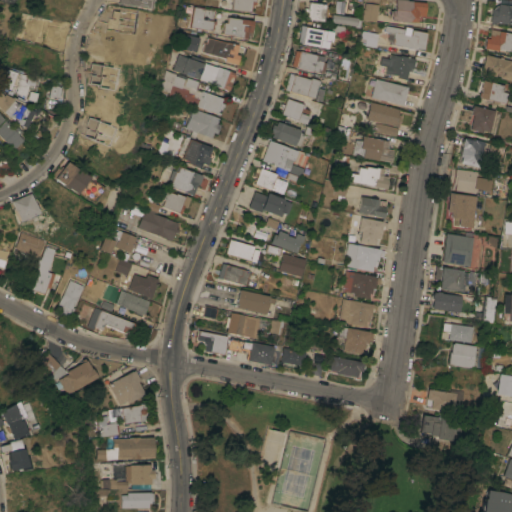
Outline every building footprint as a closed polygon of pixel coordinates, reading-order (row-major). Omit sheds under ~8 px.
[(149,0),(148,9),(115,4),(115,0),(149,0)] [(254,0),(254,12),(232,10),(233,0),(254,0)] [(391,20),(391,16),(389,16),(389,10),(392,11),(392,10),(394,10),(394,0),(406,0),(411,1),(425,2),(424,16),(417,15),(416,22),(409,21),(408,22),(391,20)] [(334,1),(343,2),(342,13),(333,13),(334,1)] [(326,4),(325,5),(328,5),(327,9),(325,9),(323,21),(307,19),(309,2),(326,4)] [(375,22),(361,19),(362,9),(363,9),(364,2),(378,5),(375,22)] [(511,23),(507,23),(506,24),(490,22),(492,9),(497,5),(498,6),(499,3),(510,5),(511,4),(511,23)] [(214,10),(213,21),(215,21),(214,24),(212,24),(211,30),(200,29),(199,31),(196,31),(196,28),(190,27),(193,7),(214,10)] [(356,18),(355,26),(329,22),(330,14),(356,18)] [(253,20),(251,30),(250,32),(247,32),(246,38),(233,36),(233,35),(222,34),(224,22),(227,23),(228,17),(253,20)] [(300,25),(305,26),(331,31),(332,24),(346,26),(344,34),(333,31),(331,42),(328,42),(327,48),(301,43),(301,44),(297,43),(300,25)] [(392,44),(394,33),(384,31),(385,26),(403,29),(402,33),(410,35),(411,30),(426,32),(422,50),(392,44)] [(511,50),(498,48),(497,50),(484,48),(485,38),(489,38),(490,29),(499,30),(499,31),(511,32),(511,50)] [(377,34),(374,47),(364,45),(365,39),(360,38),(362,31),(377,34)] [(195,52),(180,48),(184,33),(199,37),(195,52)] [(226,43),(227,42),(232,44),(232,43),(238,45),(236,54),(239,55),(237,64),(224,61),(225,58),(201,52),(204,42),(206,43),(208,37),(226,43)] [(295,67),(296,66),(291,65),(295,50),(299,51),(300,50),(324,56),(322,62),(325,63),(323,73),(320,72),(320,73),(312,71),(312,72),(295,67)] [(172,70),(177,54),(189,58),(191,55),(203,60),(203,61),(204,61),(204,63),(203,64),(203,63),(199,74),(198,73),(196,78),(172,70)] [(414,58),(411,72),(407,71),(407,74),(408,74),(407,76),(406,76),(405,80),(397,78),(397,76),(384,73),(386,66),(379,64),(380,56),(389,58),(390,54),(399,56),(399,55),(414,58)] [(511,80),(480,73),(485,55),(511,61),(511,63),(511,80)] [(211,84),(196,78),(198,73),(199,74),(203,63),(203,64),(204,63),(217,67),(211,84)] [(0,67),(30,76),(28,84),(25,95),(8,90),(9,89),(0,86),(0,67)] [(235,73),(229,90),(211,84),(217,67),(235,73)] [(168,92),(158,88),(165,70),(174,74),(168,92)] [(284,89),(289,73),(310,79),(311,78),(318,80),(313,98),(284,89)] [(175,75),(184,78),(181,88),(188,90),(189,87),(183,85),(186,77),(199,82),(196,90),(200,92),(201,91),(222,98),(220,103),(224,104),(222,110),(218,109),(216,113),(196,106),(195,108),(190,107),(191,105),(167,96),(175,75)] [(407,87),(402,105),(370,97),(375,78),(407,87)] [(504,85),(502,92),(507,93),(505,103),(499,102),(498,105),(491,103),(492,100),(486,99),(486,100),(479,98),(480,95),(478,95),(479,92),(481,92),(482,88),(480,87),(482,80),(504,85)] [(49,96),(51,84),(58,86),(56,98),(49,96)] [(2,112),(0,110),(0,91),(4,95),(5,94),(14,99),(17,103),(17,102),(30,109),(24,120),(14,115),(10,113),(9,115),(4,110),(2,112)] [(29,91),(36,93),(34,102),(27,100),(29,91)] [(302,104),(301,107),(310,110),(305,124),(296,121),(297,120),(281,114),(283,108),(279,107),(281,103),(284,104),(286,98),(302,104)] [(398,109),(397,114),(400,115),(397,127),(365,119),(370,101),(398,109)] [(11,121),(26,127),(33,110),(18,105),(11,121)] [(495,111),(489,132),(482,130),(482,132),(469,129),(473,115),(470,114),(473,105),(495,111)] [(217,117),(215,123),(219,124),(216,133),(213,132),(211,137),(196,132),(194,138),(180,133),(183,125),(187,127),(193,108),(217,117)] [(0,136),(0,126),(8,119),(17,130),(20,133),(18,134),(22,140),(12,149),(0,136)] [(299,130),(299,132),(303,134),(299,146),(294,144),(294,146),(271,137),(272,133),(269,132),(272,124),(275,125),(277,121),(299,130)] [(350,128),(348,140),(337,137),(337,136),(335,135),(337,125),(350,128)] [(388,141),(386,149),(392,150),(389,162),(351,154),(355,139),(361,141),(362,136),(388,141)] [(478,167),(460,163),(461,156),(459,156),(463,138),(474,140),(474,139),(484,141),(478,167)] [(211,148),(208,157),(210,157),(207,165),(202,163),(200,168),(187,163),(188,161),(182,159),(190,139),(211,148)] [(290,148),(287,157),(292,159),(287,171),(261,160),(269,140),(290,148)] [(346,167),(335,165),(337,154),(348,156),(346,167)] [(88,177),(76,194),(68,188),(67,189),(62,185),(63,184),(51,176),(58,165),(62,168),(66,162),(88,177)] [(303,169),(300,177),(297,176),(295,182),(285,178),(287,172),(288,173),(291,164),(303,169)] [(202,176),(198,185),(196,184),(192,195),(170,186),(172,180),(169,179),(172,170),(174,171),(177,165),(202,176)] [(339,180),(341,171),(357,174),(358,167),(366,169),(366,166),(375,168),(375,167),(383,168),(381,175),(387,177),(385,188),(339,180)] [(276,174),(276,175),(278,176),(277,178),(287,182),(282,193),(270,189),(270,190),(254,184),(256,177),(253,176),(256,168),(259,169),(260,167),(276,174)] [(478,172),(478,178),(491,179),(489,191),(481,190),(481,189),(477,189),(477,190),(476,190),(475,194),(444,190),(445,184),(452,185),(454,168),(478,172)] [(343,202),(336,201),(337,195),(332,195),(334,183),(345,185),(343,202)] [(176,194),(176,193),(189,198),(186,207),(183,205),(180,214),(162,206),(164,200),(160,199),(164,190),(176,194)] [(265,196),(266,192),(283,199),(282,200),(290,203),(286,215),(280,212),(278,217),(270,213),(270,214),(267,213),(267,212),(261,210),(260,212),(247,207),(254,191),(265,196)] [(476,196),(472,227),(458,226),(458,218),(449,217),(450,212),(446,212),(448,192),(476,196)] [(38,211),(42,210),(48,225),(36,230),(34,225),(26,229),(24,224),(22,225),(20,220),(18,221),(10,201),(30,193),(38,211)] [(377,200),(376,204),(378,204),(377,206),(378,206),(379,200),(386,201),(382,218),(357,212),(360,196),(377,200)] [(137,227),(149,200),(160,205),(157,213),(155,212),(154,213),(177,223),(175,228),(178,230),(176,233),(173,232),(170,241),(137,227)] [(388,222),(386,229),(380,228),(378,239),(374,238),(373,243),(358,240),(360,231),(356,230),(359,217),(388,222)] [(136,237),(134,242),(136,242),(139,236),(147,239),(146,241),(148,242),(143,254),(133,250),(133,248),(132,248),(130,253),(115,247),(115,246),(114,245),(116,241),(117,241),(118,239),(111,237),(114,228),(136,237)] [(268,243),(272,234),(274,235),(276,230),(285,234),(285,235),(292,238),(293,233),(301,236),(298,243),(297,243),(293,253),(268,243)] [(44,240),(37,257),(14,248),(21,231),(44,240)] [(473,237),(469,266),(440,262),(444,233),(473,237)] [(109,253),(99,249),(104,236),(115,241),(109,253)] [(252,246),(252,249),(257,250),(254,262),(223,254),(228,239),(252,246)] [(355,245),(355,244),(383,250),(382,257),(376,256),(376,260),(374,259),(372,266),(370,266),(369,271),(351,267),(344,265),(345,256),(344,255),(346,243),(355,245)] [(48,263),(39,260),(44,246),(53,249),(48,263)] [(301,259),(297,276),(275,270),(280,253),(301,259)] [(126,275),(115,270),(120,258),(131,263),(126,275)] [(37,273),(33,271),(37,260),(48,264),(45,271),(49,273),(50,272),(54,274),(52,280),(49,278),(47,284),(49,285),(48,288),(46,287),(44,292),(46,292),(45,294),(35,291),(32,301),(25,299),(28,288),(31,289),(37,273)] [(247,271),(243,285),(236,283),(236,285),(233,284),(233,282),(231,282),(231,283),(229,282),(229,281),(224,280),(224,281),(222,280),(222,279),(216,278),(221,263),(247,271)] [(464,270),(464,271),(474,273),(473,286),(464,285),(463,292),(439,288),(442,267),(464,270)] [(380,277),(378,285),(372,283),(372,288),(370,288),(368,293),(366,293),(365,299),(350,296),(351,293),(339,291),(343,270),(380,277)] [(150,298),(127,289),(134,274),(145,278),(146,274),(158,279),(150,298)] [(295,279),(295,278),(298,279),(296,288),(294,287),(294,289),(277,285),(280,275),(295,279)] [(72,307),(74,308),(71,314),(69,313),(67,317),(59,313),(62,306),(57,304),(70,279),(83,286),(72,307)] [(266,296),(266,297),(272,299),(271,304),(265,303),(262,314),(233,307),(237,289),(266,296)] [(114,303),(119,290),(149,301),(143,315),(114,303)] [(430,308),(432,292),(435,292),(435,291),(439,292),(440,293),(460,296),(458,312),(430,308)] [(498,321),(511,321),(511,294),(499,294),(498,321)] [(492,322),(485,322),(485,321),(482,320),(485,296),(495,297),(492,322)] [(376,305),(375,313),(369,312),(368,315),(366,315),(365,321),(363,321),(362,326),(335,321),(339,298),(376,305)] [(99,307),(102,300),(112,305),(109,311),(99,307)] [(216,308),(214,319),(201,316),(204,305),(216,308)] [(135,324),(133,329),(134,330),(133,331),(132,332),(131,333),(129,332),(128,332),(128,331),(124,329),(123,332),(105,324),(102,329),(95,326),(93,329),(86,326),(94,307),(135,324)] [(259,318),(259,317),(267,319),(266,325),(258,323),(255,338),(247,336),(247,338),(241,336),(241,335),(238,335),(237,336),(234,335),(234,334),(233,334),(232,334),(227,333),(228,332),(225,332),(226,327),(224,326),(225,317),(228,317),(229,312),(259,318)] [(471,327),(469,342),(445,339),(447,331),(440,330),(441,323),(471,327)] [(372,333),(371,340),(365,339),(364,343),(362,343),(361,349),(359,348),(358,354),(339,351),(344,327),(372,333)] [(226,336),(222,355),(203,351),(205,345),(204,345),(202,344),(202,342),(202,341),(196,340),(198,330),(226,336)] [(246,342),(244,353),(227,349),(229,338),(246,342)] [(271,346),(269,356),(271,357),(270,362),(268,361),(268,365),(246,360),(250,341),(271,346)] [(474,346),(471,368),(445,364),(447,352),(449,344),(451,344),(451,342),(474,346)] [(304,352),(301,365),(279,361),(282,347),(304,352)] [(68,394),(58,378),(55,378),(51,374),(51,375),(39,362),(49,353),(66,371),(83,361),(84,362),(86,360),(91,368),(92,368),(97,377),(68,394)] [(361,362),(360,371),(356,371),(355,377),(334,373),(334,371),(327,370),(330,356),(361,362)] [(321,364),(319,376),(307,373),(310,362),(321,364)] [(132,371),(134,370),(140,380),(138,381),(144,394),(141,396),(143,399),(134,403),(133,400),(128,403),(127,401),(119,405),(108,384),(132,371)] [(511,396),(494,393),(497,374),(511,375),(511,396)] [(456,393),(453,412),(430,408),(430,406),(426,405),(426,399),(425,399),(427,389),(456,393)] [(145,403),(148,419),(124,423),(121,407),(145,403)] [(20,421),(23,420),(28,433),(13,439),(7,424),(6,425),(1,411),(14,404),(20,421)] [(440,417),(441,415),(450,417),(450,418),(462,420),(459,439),(453,438),(453,441),(438,438),(438,436),(430,435),(431,433),(420,432),(423,415),(440,417)] [(100,436),(99,432),(100,431),(100,430),(101,430),(101,426),(98,426),(97,417),(106,416),(108,424),(109,424),(109,422),(117,421),(119,434),(100,436)] [(511,437),(509,436),(503,455),(511,457),(511,437)] [(130,438),(130,437),(139,437),(139,438),(152,437),(153,458),(117,459),(117,457),(111,457),(111,449),(113,449),(113,438),(130,438)] [(10,470),(7,459),(10,458),(9,452),(10,451),(8,442),(20,439),(22,449),(24,449),(28,466),(10,470)] [(0,445),(7,443),(9,449),(0,451),(0,445)] [(94,449),(103,449),(104,458),(95,459),(94,449)] [(511,459),(511,479),(501,476),(507,458),(511,459)] [(150,464),(150,469),(153,469),(153,478),(151,478),(151,484),(149,484),(149,489),(131,489),(131,484),(130,484),(130,480),(125,480),(125,466),(129,466),(129,464),(150,464)] [(112,466),(123,466),(124,479),(112,480),(112,466)] [(115,480),(115,482),(126,481),(127,489),(109,489),(109,480),(115,480)] [(510,511),(511,496),(511,492),(481,489),(478,511),(510,511)] [(151,492),(151,503),(148,503),(148,507),(129,508),(128,502),(127,502),(127,492),(151,492)]
